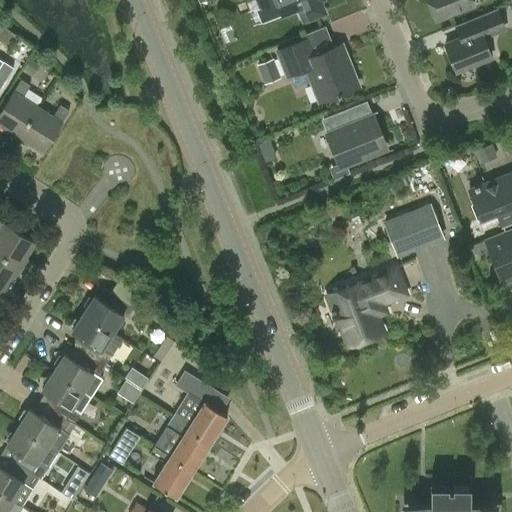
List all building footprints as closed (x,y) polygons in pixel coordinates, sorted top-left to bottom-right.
[(325,14),(320,1),(323,0),(257,0),(258,1),(259,0),(276,0),(283,16),(298,10),(303,22),(325,14)] [(427,0),(436,21),(474,6),(471,0),(427,0)] [(466,22),(472,35),(445,45),(456,72),(491,58),(481,31),(502,23),(496,9),(466,22)] [(311,82),(312,85),(319,102),(359,86),(342,45),(314,56),(307,39),(277,51),(287,76),(288,75),(293,89),(311,82)] [(0,70),(0,91),(1,92),(15,70),(5,64),(0,70)] [(0,126),(17,137),(36,107),(24,100),(31,88),(22,83),(0,117),(0,126)] [(36,107),(17,137),(43,154),(69,113),(60,108),(53,119),(36,107)] [(372,119),(356,126),(349,109),(327,118),(334,135),(331,136),(341,162),(328,167),(333,179),(349,172),(345,162),(383,147),(372,119)] [(502,226),(511,222),(511,172),(469,190),(481,219),(497,213),(502,226)] [(386,227),(389,235),(386,236),(395,260),(421,250),(411,226),(404,229),(401,221),(386,227)] [(0,255),(21,269),(35,247),(0,225),(0,255)] [(504,284),(511,280),(511,234),(511,231),(486,240),(504,284)] [(21,269),(0,255),(0,290),(5,294),(21,269)] [(381,304),(404,294),(395,269),(346,289),(347,294),(329,301),(333,312),(331,313),(333,317),(336,316),(347,342),(363,335),(366,340),(380,334),(374,317),(381,304)] [(116,280),(110,292),(104,288),(98,299),(95,296),(83,314),(122,339),(122,338),(112,332),(123,315),(128,318),(134,308),(134,307),(141,295),(116,280)] [(122,339),(83,314),(72,331),(88,341),(82,352),(104,366),(122,339)] [(166,336),(152,356),(160,361),(174,341),(166,336)] [(65,354),(53,372),(91,396),(102,379),(98,376),(104,366),(82,352),(76,361),(65,354)] [(119,391),(136,401),(151,375),(133,365),(119,391)] [(184,370),(176,385),(188,392),(203,402),(212,388),(184,370)] [(91,396),(53,372),(43,389),(53,396),(46,406),(74,423),(91,396)] [(175,412),(170,420),(209,444),(226,417),(220,413),(203,402),(202,403),(190,422),(175,412)] [(74,423),(46,406),(40,416),(29,409),(18,427),(57,452),(75,424),(73,423),(74,423)] [(209,444),(170,420),(166,427),(181,437),(169,455),(192,470),(209,444)] [(125,462),(142,434),(127,426),(111,454),(125,462)] [(57,452),(18,427),(7,444),(18,451),(11,461),(34,476),(35,475),(40,478),(57,452)] [(149,452),(155,456),(143,475),(153,482),(151,484),(174,498),(192,470),(169,455),(153,445),(149,452)] [(84,487),(98,495),(114,467),(100,460),(84,487)] [(0,468),(0,492),(22,506),(12,499),(23,483),(28,487),(34,476),(11,461),(5,471),(0,468)] [(430,502),(408,503),(407,511),(492,511),(492,502),(470,502),(470,489),(430,489),(430,502)] [(18,511),(22,506),(0,492),(0,511),(18,511)]
